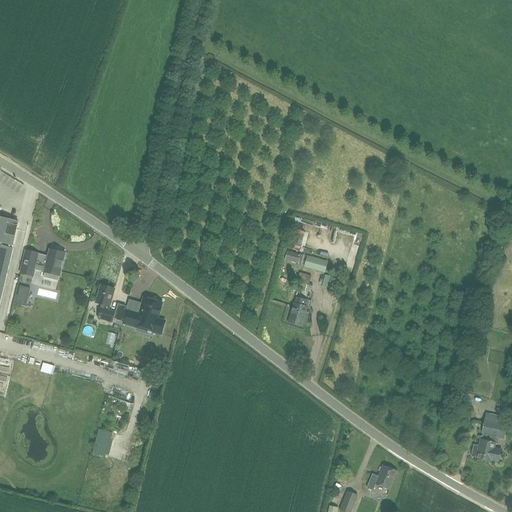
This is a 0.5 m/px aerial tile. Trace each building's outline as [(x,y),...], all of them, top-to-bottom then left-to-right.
[(0,298),(12,248),(11,248),(17,221),(9,219),(9,216),(1,214),(0,217),(0,298)] [(25,250),(20,273),(32,276),(35,263),(45,265),(44,266),(45,266),(44,272),(45,272),(43,277),(57,280),(58,275),(59,275),(64,253),(49,249),(47,257),(37,255),(38,253),(25,250)] [(307,255),(306,256),(287,251),(285,260),(297,263),(297,265),(304,267),(325,273),(328,261),(307,255)] [(311,277),(300,273),(300,270),(294,269),(291,280),(299,282),(297,289),(305,291),(306,285),(312,287),(312,285),(309,284),(311,277)] [(95,302),(101,304),(97,319),(121,325),(123,315),(115,313),(115,312),(108,310),(109,307),(114,289),(100,285),(95,302)] [(27,297),(18,295),(16,304),(25,306),(27,297)] [(308,308),(310,301),(296,297),(294,303),(288,322),(301,326),(307,307),(308,308)] [(157,319),(162,303),(144,298),(139,314),(127,310),(123,323),(161,334),(165,321),(157,319)] [(44,358),(43,368),(56,370),(58,361),(44,358)] [(12,376),(12,367),(0,369),(1,377),(12,376)] [(121,403),(133,406),(135,399),(123,396),(121,403)] [(491,460),(498,462),(501,450),(494,448),(496,442),(497,437),(504,438),(509,419),(486,413),(481,434),(483,434),(482,437),(481,436),(480,439),(478,445),(473,444),(471,456),(475,457),(475,458),(491,462),(491,460)] [(383,465),(378,477),(372,474),(366,488),(373,491),(375,484),(389,490),(397,471),(383,465)] [(347,491),(339,510),(343,511),(350,511),(358,495),(347,491)]
